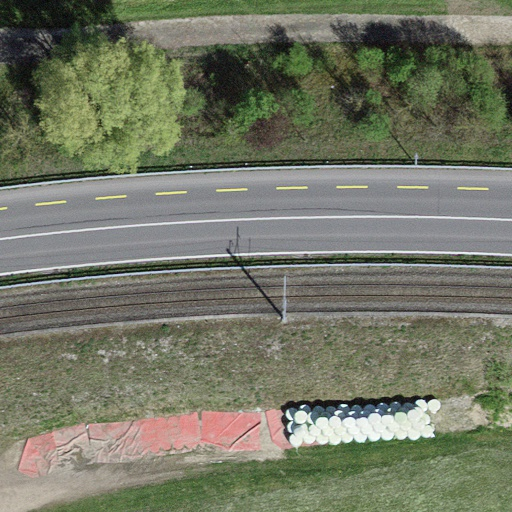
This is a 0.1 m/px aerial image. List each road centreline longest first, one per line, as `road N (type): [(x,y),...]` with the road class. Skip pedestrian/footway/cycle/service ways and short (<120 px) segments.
road 1 (track): [(511,426),(302,439),(159,460),(0,504)]
road 2 (primary): [(0,241),(274,218),(511,220)]
road 3 (track): [(511,36),(227,32),(0,52)]
